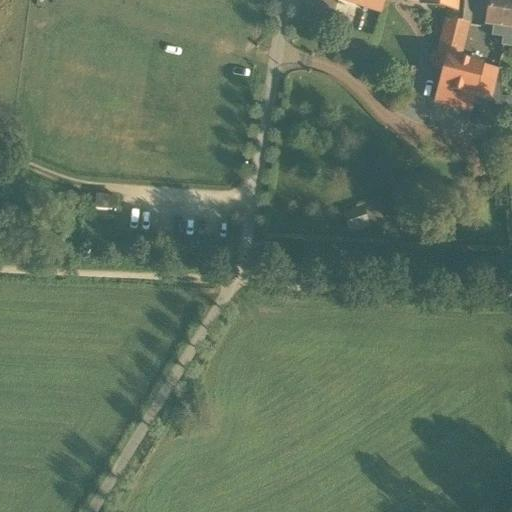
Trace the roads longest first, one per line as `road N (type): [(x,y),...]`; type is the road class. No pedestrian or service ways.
road 1 (track): [(511,301),(234,281)]
road 2 (track): [(234,281),(92,511)]
road 3 (residential): [(255,196),(283,0)]
road 4 (track): [(0,155),(73,187),(156,194)]
